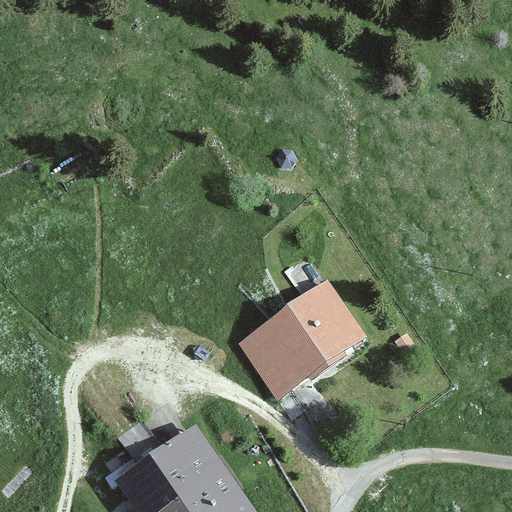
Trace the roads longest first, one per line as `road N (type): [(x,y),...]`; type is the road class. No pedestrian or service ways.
road 1 (track): [(350,500),(313,452),(263,409),(162,354),(114,348),(82,364)]
road 2 (unclassified): [(342,511),(372,473),(401,458),(511,463)]
road 3 (track): [(82,364),(70,388),(74,464),(64,511)]
